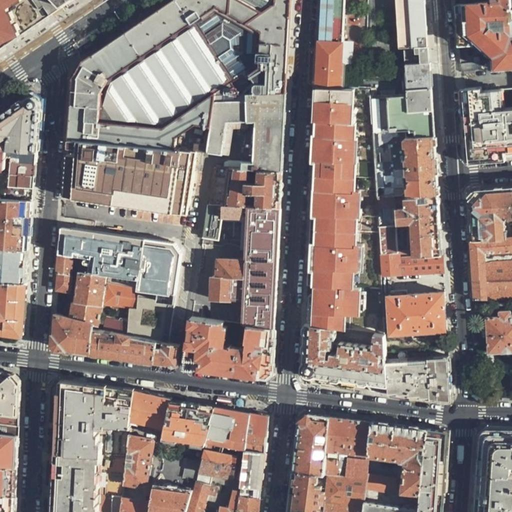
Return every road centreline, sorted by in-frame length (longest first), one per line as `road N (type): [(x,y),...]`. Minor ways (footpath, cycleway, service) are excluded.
road 1 (residential): [(286,397),(304,0)]
road 2 (residential): [(43,54),(55,73),(40,360)]
road 3 (residential): [(286,397),(40,360)]
road 4 (residential): [(453,177),(466,416)]
road 5 (residential): [(466,416),(286,397)]
road 6 (residential): [(441,0),(453,177)]
road 7 (residential): [(40,360),(33,511)]
